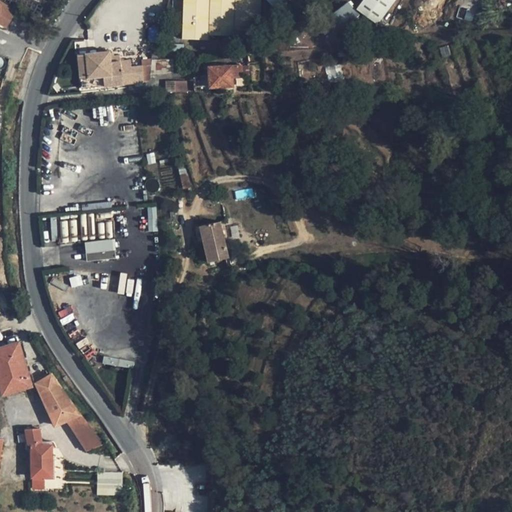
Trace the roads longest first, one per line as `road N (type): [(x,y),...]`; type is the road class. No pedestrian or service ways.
road 1 (unclassified): [(149,511),(138,459),(50,332),(29,253),(29,110),(80,0)]
road 2 (unknown): [(29,253),(73,264),(161,267)]
